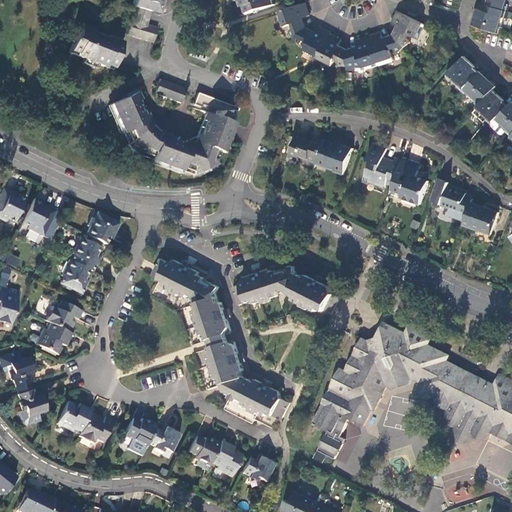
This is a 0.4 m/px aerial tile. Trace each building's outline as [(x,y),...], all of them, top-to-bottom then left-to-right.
[(133,0),(131,7),(135,8),(131,20),(130,20),(126,34),(151,42),(156,28),(145,24),(150,12),(156,14),(158,9),(160,0),(133,0)] [(241,0),(246,14),(274,4),(272,0),(236,0),(237,1),(239,0),(241,0)] [(511,0),(492,0),(493,0),(494,2),(492,7),(509,12),(511,6),(511,0)] [(304,3),(277,12),(282,28),(291,25),(292,29),(289,32),(294,38),(305,28),(301,24),(298,19),(309,15),(304,3)] [(490,13),(480,10),(477,17),(476,16),(474,25),(502,34),(504,27),(500,26),(503,18),(507,19),(509,12),(492,7),(490,13)] [(424,25),(398,12),(392,23),(400,27),(398,32),(393,36),(403,48),(409,43),(405,39),(408,34),(417,38),(424,25)] [(94,31),(79,25),(68,53),(83,59),(81,63),(96,69),(98,64),(111,70),(123,42),(109,36),(107,39),(93,34),(94,31)] [(329,34),(329,32),(319,27),(314,36),(310,34),(305,28),(294,38),(299,44),(303,41),(307,43),(303,52),(317,59),(329,34)] [(380,32),(368,36),(378,65),(392,60),(390,51),(394,49),(398,53),(403,48),(393,36),(389,39),(384,42),(383,39),(380,32)] [(341,39),(329,34),(317,59),(315,61),(330,68),(334,59),(339,61),(339,66),(345,67),(346,51),(342,51),(336,49),(341,39)] [(378,65),(368,36),(356,40),(358,47),(359,51),(355,52),(346,51),(345,67),(354,67),(355,62),(359,60),(363,70),(378,65)] [(455,89),(460,94),(472,81),(467,76),(474,69),(469,64),(471,63),(465,57),(444,79),(448,82),(453,77),(454,79),(453,80),(459,86),(455,89)] [(472,81),(460,94),(465,99),(468,95),(473,100),(474,99),(476,100),(472,105),(476,109),(493,91),(497,86),(490,80),(488,82),(484,78),(477,85),(472,81)] [(159,80),(153,93),(179,103),(184,90),(159,80)] [(476,109),(472,113),(477,117),(482,112),(483,113),(481,114),(488,120),(485,123),(489,127),(493,124),(504,111),(499,107),(503,103),(498,98),(500,97),(493,91),(476,109)] [(237,110),(197,94),(192,106),(192,108),(204,113),(195,139),(192,138),(190,139),(186,141),(160,132),(158,130),(155,134),(151,130),(148,126),(151,123),(149,121),(137,95),(136,92),(108,105),(121,133),(123,133),(128,143),(126,145),(138,156),(140,154),(151,158),(150,160),(181,171),(182,169),(192,173),(192,176),(216,164),(216,163),(214,162),(218,152),(220,153),(237,110)] [(511,102),(504,111),(493,124),(497,127),(501,123),(502,124),(501,125),(507,131),(503,135),(508,139),(511,135),(511,102)] [(297,136),(288,159),(297,162),(299,157),(315,164),(316,161),(323,142),(315,139),(314,141),(297,136)] [(323,142),(316,161),(335,169),(334,172),(342,175),(351,149),(339,145),(338,147),(332,145),(332,144),(323,141),(323,142)] [(386,151),(373,146),(367,161),(370,162),(362,183),(367,185),(368,182),(384,188),(385,186),(392,188),(401,162),(394,160),(393,163),(383,159),(386,151)] [(421,166),(402,159),(401,162),(392,188),(391,191),(402,196),(400,199),(419,207),(428,183),(416,178),(421,166)] [(266,163),(263,170),(271,173),(274,166),(266,163)] [(450,184),(438,179),(430,202),(452,210),(450,216),(465,222),(471,204),(472,200),(466,198),(467,195),(457,191),(456,193),(452,192),(453,190),(448,188),(450,184)] [(19,195),(3,188),(0,193),(0,219),(5,222),(7,219),(14,223),(26,198),(20,195),(19,195)] [(43,202),(35,198),(22,222),(29,226),(28,229),(43,237),(56,209),(42,203),(43,202)] [(498,214),(471,204),(465,222),(463,226),(490,236),(498,214)] [(88,226),(85,234),(104,244),(112,228),(116,230),(119,224),(97,213),(94,219),(90,217),(86,225),(88,226)] [(74,254),(70,261),(88,270),(92,272),(98,260),(94,258),(99,247),(79,237),(71,253),(74,254)] [(5,263),(19,267),(22,258),(8,254),(5,263)] [(207,334),(209,340),(227,335),(228,334),(231,328),(228,318),(231,317),(230,313),(229,309),(225,310),(223,302),(219,303),(216,293),(219,287),(214,284),(213,286),(202,281),(204,278),(199,276),(200,273),(193,269),(195,265),(191,263),(187,261),(185,265),(171,258),(169,263),(160,259),(153,275),(152,276),(160,280),(166,283),(164,286),(171,290),(171,292),(178,296),(179,294),(187,297),(189,294),(194,297),(198,309),(195,311),(198,318),(196,319),(199,327),(201,327),(204,335),(207,334)] [(67,259),(60,274),(63,275),(59,283),(81,294),(87,282),(83,280),(88,270),(70,261),(67,259)] [(241,285),(234,288),(239,306),(253,301),(255,304),(263,302),(264,305),(273,303),(271,299),(279,296),(279,294),(284,292),(295,297),(294,300),(302,304),(301,306),(309,310),(310,308),(318,312),(320,309),(331,315),(340,298),(333,295),(331,287),(323,283),(325,280),(321,278),(317,275),(315,279),(308,275),(307,278),(297,273),(295,267),(291,268),(291,271),(280,275),(278,271),(272,273),(270,270),(263,273),(262,268),(257,270),(253,271),(254,275),(244,278),(241,285)] [(20,292),(0,285),(0,321),(5,323),(5,324),(10,326),(20,292)] [(49,317),(47,316),(45,320),(49,323),(69,333),(74,323),(70,321),(72,317),(78,320),(82,311),(60,301),(57,308),(52,306),(50,311),(52,312),(49,317)] [(72,337),(73,335),(69,333),(49,323),(46,329),(43,328),(35,344),(58,355),(61,349),(59,347),(61,343),(66,346),(70,336),(72,337)] [(378,339),(366,341),(363,339),(346,372),(342,370),(315,425),(329,432),(320,452),(338,461),(347,441),(343,439),(352,420),(364,426),(372,410),(374,411),(386,386),(394,390),(409,385),(413,379),(421,383),(419,387),(421,396),(428,400),(435,397),(438,405),(448,410),(446,415),(448,423),(455,427),(459,442),(475,438),(481,440),(490,437),(492,433),(511,443),(511,381),(501,376),(494,388),(484,383),(485,381),(447,361),(450,356),(429,345),(434,335),(412,324),(406,334),(385,323),(379,335),(378,339)] [(227,335),(209,340),(210,344),(211,348),(229,342),(228,338),(227,335)] [(229,342),(211,348),(213,354),(211,355),(213,363),(211,364),(214,372),(215,372),(218,379),(222,378),(226,392),(232,395),(230,398),(237,401),(238,398),(245,402),(244,405),(251,408),(250,411),(258,415),(259,412),(267,416),(268,413),(282,420),(291,403),(282,399),(280,391),(272,387),(273,386),(268,384),(264,382),(264,383),(255,379),(254,381),(248,379),(245,380),(243,371),(246,371),(243,362),(246,361),(245,357),(243,353),(240,354),(237,345),(231,342),(229,342)] [(17,352),(0,356),(0,365),(3,374),(8,372),(11,380),(12,380),(15,386),(31,381),(28,374),(35,371),(33,366),(31,367),(28,357),(19,360),(17,352)] [(16,390),(17,394),(33,389),(32,385),(31,381),(15,386),(16,390)] [(33,389),(17,394),(20,402),(18,402),(20,410),(16,411),(20,423),(26,426),(37,422),(39,419),(38,414),(46,411),(43,401),(44,401),(42,394),(35,397),(33,389)] [(68,401),(57,424),(72,432),(74,429),(80,432),(89,412),(91,408),(89,407),(89,408),(79,404),(77,408),(73,407),(74,404),(68,401)] [(78,436),(82,438),(83,436),(89,439),(88,442),(92,444),(95,439),(103,443),(113,421),(105,417),(102,423),(98,421),(100,417),(89,412),(80,432),(78,436)] [(127,448),(141,455),(148,442),(155,428),(157,424),(148,420),(147,422),(141,419),(139,423),(132,419),(124,435),(132,439),(127,448)] [(154,448),(163,452),(164,449),(171,452),(179,435),(174,433),(175,431),(173,430),(172,432),(170,431),(172,427),(166,424),(163,432),(155,428),(148,442),(155,446),(154,448)] [(204,464),(208,466),(209,463),(220,443),(212,438),(210,441),(204,438),(203,440),(196,437),(188,452),(195,455),(193,459),(197,461),(198,459),(205,463),(204,464)] [(216,467),(215,469),(231,477),(242,455),(235,452),(234,454),(231,452),(234,447),(221,441),(220,443),(209,463),(216,467)] [(249,457),(241,473),(257,481),(258,479),(264,482),(273,464),(270,462),(270,460),(268,460),(268,461),(264,459),(266,456),(261,454),(257,461),(249,457)] [(15,477),(0,465),(0,492),(1,494),(15,477)] [(27,489),(17,509),(22,511),(49,511),(54,501),(44,496),(43,497),(27,489)] [(289,500),(283,511),(285,511),(315,511),(320,505),(320,503),(297,492),(292,502),(289,500)] [(72,509),(54,501),(49,511),(80,511),(81,511),(73,507),(72,509)]
